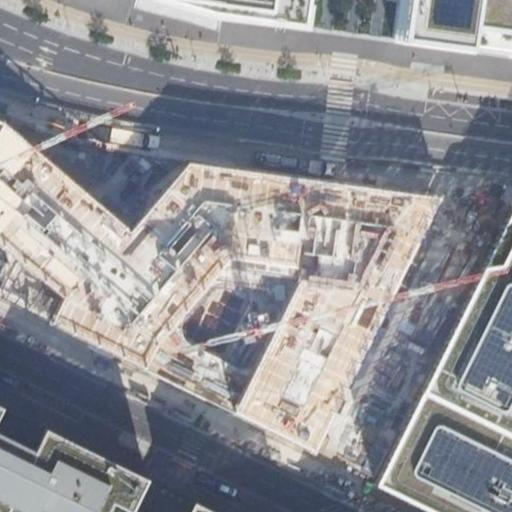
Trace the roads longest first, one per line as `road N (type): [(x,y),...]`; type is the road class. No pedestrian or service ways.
road 1 (primary): [(511,140),(135,88),(0,54)]
road 2 (secondary): [(0,349),(329,511)]
